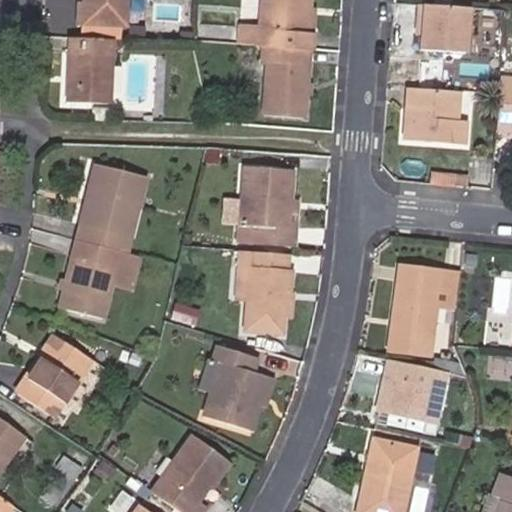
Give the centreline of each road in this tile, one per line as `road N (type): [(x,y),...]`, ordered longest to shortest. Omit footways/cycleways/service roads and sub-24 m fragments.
road 1 (residential): [(263,511),(320,401),(359,207)]
road 2 (residential): [(359,207),(372,0)]
road 3 (residential): [(511,227),(359,207)]
